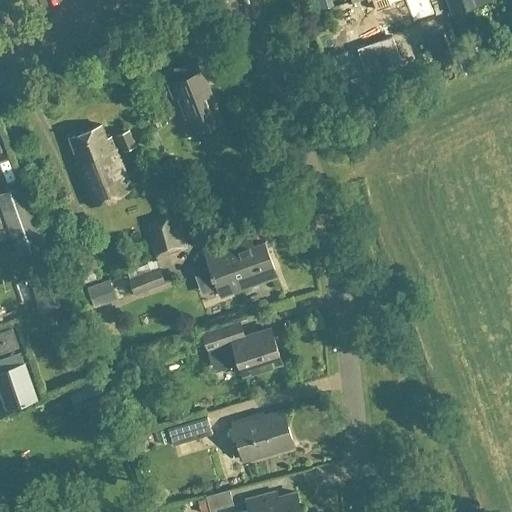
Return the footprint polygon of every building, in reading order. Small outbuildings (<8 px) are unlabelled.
[(350,0),(351,2),(355,0),(369,0),(374,12),(403,2),(411,24),(432,17),(425,0),(350,0)] [(444,0),(451,16),(480,6),(477,0),(444,0)] [(511,40),(510,35),(491,42),(497,57),(511,51),(511,40)] [(436,71),(453,65),(442,37),(425,43),(436,71)] [(200,74),(168,87),(173,101),(178,99),(193,136),(221,124),(200,74)] [(100,127),(67,140),(77,164),(72,166),(89,209),(130,193),(110,139),(105,140),(100,127)] [(114,137),(122,154),(135,148),(127,132),(114,137)] [(148,137),(158,160),(166,156),(156,134),(148,137)] [(160,165),(168,183),(182,177),(174,158),(160,165)] [(21,186),(0,194),(0,208),(17,255),(43,246),(21,186)] [(188,222),(184,209),(176,211),(179,224),(188,222)] [(155,262),(186,251),(174,215),(142,227),(155,262)] [(202,244),(196,229),(195,225),(183,229),(190,248),(202,244)] [(239,238),(202,251),(211,275),(209,276),(211,281),(213,280),(219,298),(276,278),(263,244),(244,251),(239,238)] [(71,275),(91,267),(91,269),(78,274),(82,286),(98,280),(96,274),(97,273),(94,266),(87,244),(62,252),(71,275)] [(158,269),(125,281),(133,297),(164,285),(158,269)] [(40,286),(48,311),(67,305),(59,281),(40,286)] [(92,310),(116,301),(109,281),(85,289),(92,310)] [(238,323),(201,335),(206,350),(216,347),(223,370),(239,365),(243,376),(280,364),(269,330),(243,338),(238,323)] [(11,330),(0,333),(0,353),(17,348),(11,330)] [(24,364),(0,372),(0,397),(5,411),(36,399),(24,364)] [(130,435),(142,430),(132,403),(119,407),(130,435)] [(89,410),(101,439),(115,434),(104,405),(89,410)] [(248,420),(231,424),(242,462),(292,447),(282,413),(248,422),(248,420)] [(171,447),(210,435),(206,419),(167,431),(171,447)] [(129,440),(134,455),(149,450),(144,435),(129,440)] [(178,464),(195,461),(193,447),(176,450),(178,464)] [(166,497),(156,489),(148,499),(158,507),(166,497)] [(207,511),(213,511),(232,507),(228,491),(204,497),(207,511)] [(266,497),(245,502),(247,511),(299,511),(295,494),(267,502),(266,497)] [(53,508),(54,511),(74,511),(71,501),(53,508)]
